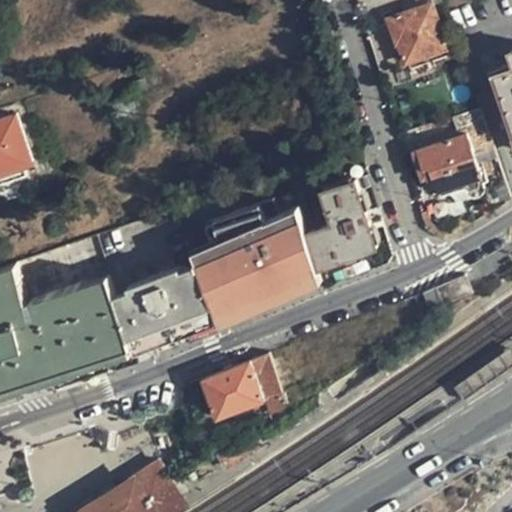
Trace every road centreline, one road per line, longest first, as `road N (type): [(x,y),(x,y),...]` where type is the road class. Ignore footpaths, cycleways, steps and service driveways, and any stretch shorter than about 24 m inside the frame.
road 1 (residential): [(0,420),(420,270)]
road 2 (residential): [(339,0),(420,270)]
road 3 (primary): [(333,511),(511,402)]
